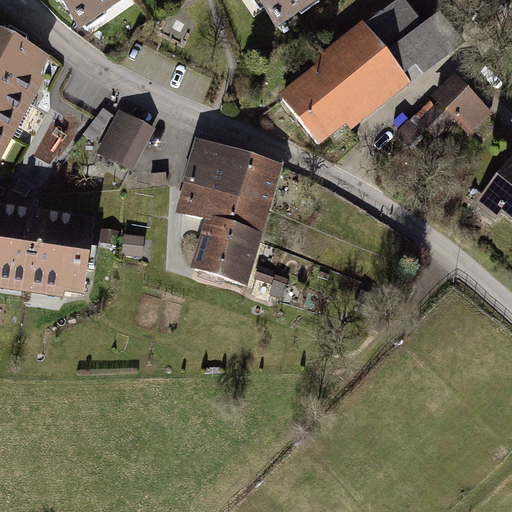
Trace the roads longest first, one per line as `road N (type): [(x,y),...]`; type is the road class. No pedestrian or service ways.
road 1 (residential): [(21,0),(72,48),(131,86),(416,227),(511,315)]
road 2 (track): [(440,248),(420,301),(213,511)]
road 3 (track): [(330,186),(448,70),(511,122)]
